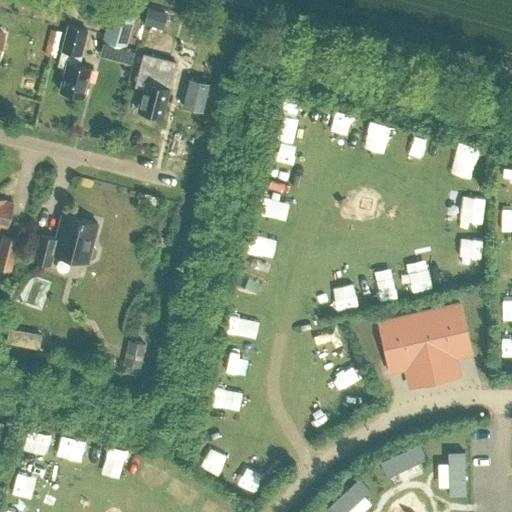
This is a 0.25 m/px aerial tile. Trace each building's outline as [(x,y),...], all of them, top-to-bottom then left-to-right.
[(138,9),(114,1),(102,41),(126,48),(138,9)] [(148,7),(144,23),(161,27),(165,12),(148,7)] [(58,88),(83,94),(90,66),(77,63),(86,29),(66,24),(56,64),(64,66),(58,88)] [(195,50),(178,46),(174,61),(143,53),(135,84),(143,86),(137,109),(161,115),(172,70),(189,74),(195,50)] [(189,78),(183,104),(202,109),(208,82),(189,78)] [(0,224),(6,226),(12,202),(4,200),(4,199),(0,197),(0,224)] [(63,240),(47,236),(41,261),(57,265),(59,254),(95,263),(96,259),(98,260),(102,257),(103,250),(101,247),(99,246),(104,224),(69,215),(63,240)] [(0,239),(0,266),(11,269),(19,237),(2,233),(0,239)] [(471,351),(460,296),(376,316),(387,370),(402,367),(406,384),(460,373),(457,355),(471,351)] [(8,326),(5,341),(40,347),(43,333),(8,326)] [(121,362),(138,366),(143,341),(126,338),(121,362)]
